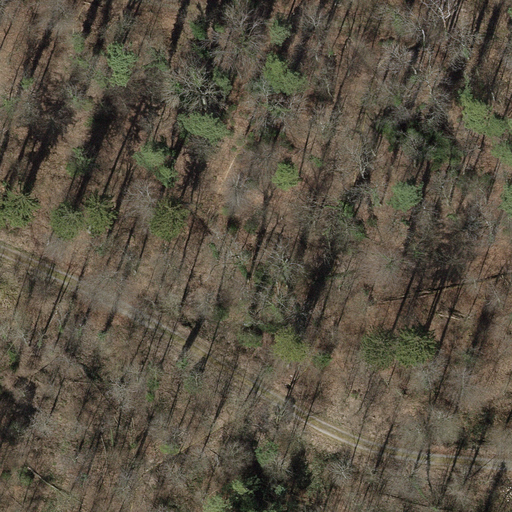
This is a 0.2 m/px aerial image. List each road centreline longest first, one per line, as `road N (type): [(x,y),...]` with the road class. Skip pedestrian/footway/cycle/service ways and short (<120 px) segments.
road 1 (track): [(511,473),(402,460),(345,442),(133,312),(0,251)]
road 2 (track): [(153,0),(308,21),(511,29)]
